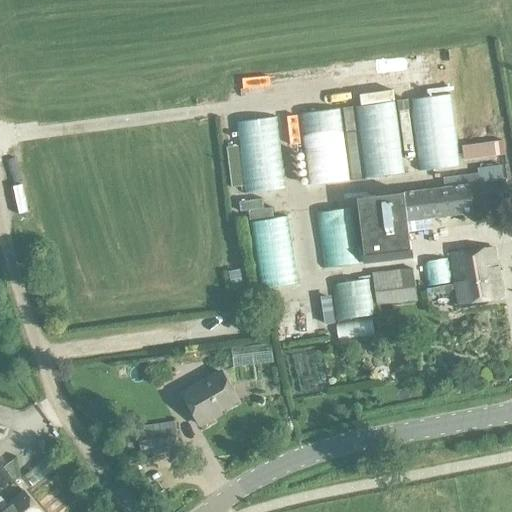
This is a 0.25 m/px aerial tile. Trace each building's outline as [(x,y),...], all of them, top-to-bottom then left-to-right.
[(323,86),(323,96),(342,95),(341,85),(323,86)] [(410,102),(419,173),(460,168),(451,96),(410,102)] [(355,108),(364,180),(405,174),(396,103),(355,108)] [(341,110),(300,115),(309,187),(350,181),(341,110)] [(277,118),(236,123),(245,195),(286,190),(277,118)] [(460,147),(463,161),(504,155),(502,141),(460,147)] [(242,186),(237,146),(225,147),(230,188),(242,186)] [(478,173),(442,178),(444,189),(446,188),(470,185),(473,209),(509,204),(506,181),(504,181),(502,165),(477,168),(478,173)] [(444,189),(404,194),(407,221),(470,214),(470,210),(473,209),(470,185),(446,188),(444,189)] [(404,194),(357,200),(365,262),(411,256),(407,221),(404,194)] [(355,207),(316,212),(323,269),(363,264),(355,207)] [(249,223),(257,291),(297,286),(288,218),(249,223)] [(226,264),(237,261),(232,247),(222,250),(226,264)] [(494,248),(451,255),(460,306),(503,299),(494,248)] [(452,283),(449,259),(428,262),(423,266),(426,287),(452,283)] [(239,271),(230,273),(233,286),(243,283),(239,271)] [(416,299),(413,273),(373,278),(373,279),(372,280),(375,304),(416,299)] [(375,304),(372,280),(338,284),(333,288),(337,321),(377,316),(375,304)] [(334,320),(333,293),(322,293),(323,320),(334,320)] [(337,325),(339,344),(376,339),(374,320),(337,325)] [(270,344),(231,349),(234,368),(273,362),(270,344)] [(222,373),(183,395),(201,427),(215,419),(214,417),(239,403),(222,373)] [(99,396),(88,400),(100,430),(111,426),(99,396)] [(177,424),(138,429),(142,457),(181,452),(177,424)] [(136,428),(125,429),(128,455),(139,453),(136,428)] [(34,486),(60,464),(52,454),(25,476),(34,486)] [(0,511),(39,511),(25,495),(9,508),(0,497),(0,511)]
